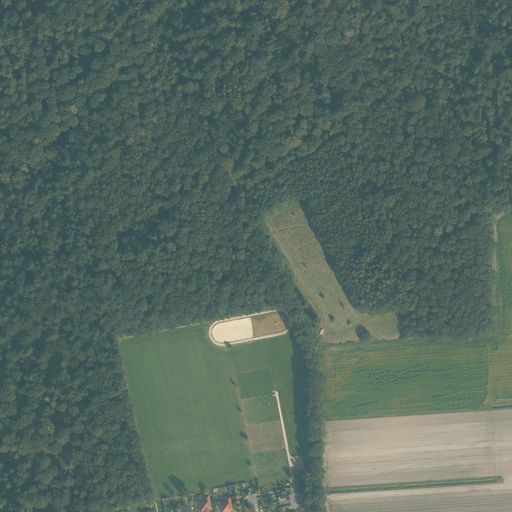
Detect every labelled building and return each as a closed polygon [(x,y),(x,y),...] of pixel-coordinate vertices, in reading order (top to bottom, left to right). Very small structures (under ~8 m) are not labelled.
[(19,328),(12,336),(17,340),(24,332),(19,328)] [(45,331),(38,339),(43,343),(50,335),(45,331)] [(29,357),(22,366),(27,370),(34,361),(29,357)] [(54,359),(47,368),(52,372),(59,363),(54,359)] [(45,390),(41,396),(48,401),(47,402),(48,402),(52,395),(44,389),(45,390)] [(14,399),(22,403),(25,397),(26,398),(23,396),(24,394),(22,392),(20,394),(18,392),(13,400),(14,399)] [(64,410),(58,419),(63,422),(69,413),(64,410)] [(25,425),(33,430),(36,424),(38,424),(29,419),(24,426),(25,426),(25,425)] [(74,432),(68,441),(74,445),(80,436),(74,432)] [(41,450),(47,454),(51,446),(53,447),(45,442),(40,451),(41,450)] [(11,454),(12,453),(19,457),(23,451),(24,452),(15,446),(11,454)] [(56,469),(63,474),(67,468),(68,469),(69,469),(60,463),(55,470),(55,471),(56,469)] [(25,478),(31,482),(36,474),(37,475),(29,470),(24,479),(25,478)] [(80,474),(74,483),(79,486),(85,477),(80,474)] [(303,483),(295,484),(297,494),(305,493),(303,483)] [(3,486),(0,491),(0,492),(7,496),(6,498),(7,498),(11,490),(2,485),(3,486)] [(47,492),(55,496),(59,490),(60,491),(51,485),(47,493),(47,492)] [(293,495),(291,488),(285,489),(285,488),(281,489),(281,490),(276,491),(277,494),(278,494),(279,501),(284,501),(284,500),(286,500),(286,501),(290,500),(289,496),(293,495)] [(256,494),(250,495),(250,491),(243,493),(244,500),(248,499),(248,500),(247,500),(248,507),(254,506),(253,505),(258,504),(256,494)] [(210,504),(211,504),(209,495),(204,496),(205,500),(199,501),(201,508),(201,507),(202,511),(211,509),(210,504)] [(231,505),(232,505),(230,496),(225,497),(226,501),(221,502),(222,509),(222,508),(223,511),(232,510),(231,505)] [(65,509),(66,508),(72,511),(73,511),(77,506),(78,507),(69,501),(65,509)]
